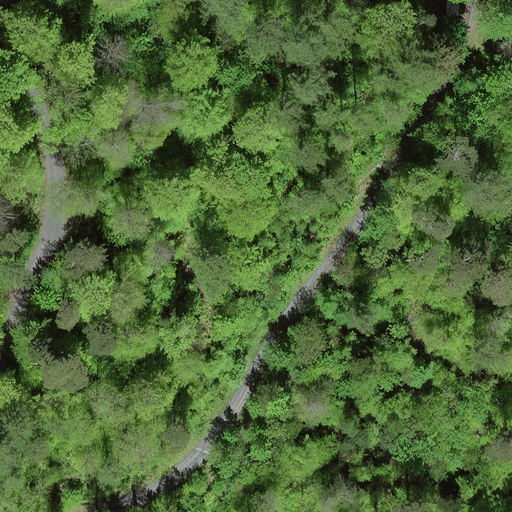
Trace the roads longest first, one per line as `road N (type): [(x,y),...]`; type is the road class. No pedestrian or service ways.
road 1 (track): [(407,148),(226,423),(189,465),(104,511)]
road 2 (unclassified): [(0,360),(50,250),(61,184),(52,139),(8,33),(13,0)]
road 3 (track): [(482,0),(466,52),(407,148)]
